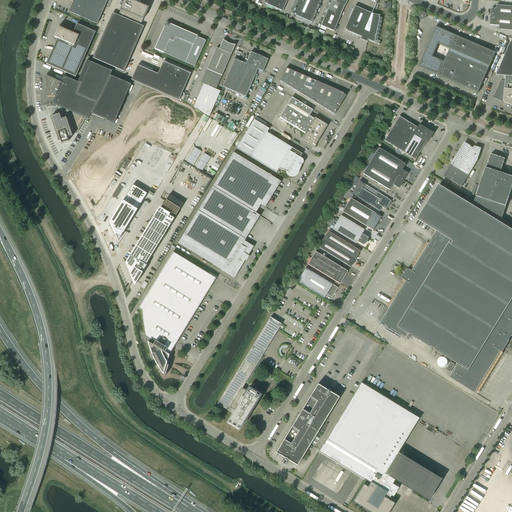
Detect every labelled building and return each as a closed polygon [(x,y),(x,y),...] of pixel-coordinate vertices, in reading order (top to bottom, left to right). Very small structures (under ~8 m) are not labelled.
[(69,0),(73,2),(69,12),(97,24),(107,0),(69,0)] [(112,13),(92,58),(124,72),(143,27),(140,25),(143,19),(148,7),(132,0),(124,0),(124,1),(120,10),(118,16),(112,13)] [(282,0),(276,0),(273,7),(282,11),(286,2),(282,0)] [(296,0),(290,13),(312,23),(321,0),(296,0)] [(328,9),(321,26),(334,31),(341,15),(340,15),(344,6),(345,6),(347,0),(336,0),(335,2),(332,0),(328,9)] [(511,6),(496,5),(496,9),(491,8),(490,25),(499,26),(499,30),(511,30),(511,6)] [(354,6),(343,31),(344,32),(345,29),(347,30),(346,31),(375,43),(374,42),(375,37),(374,37),(375,35),(376,36),(379,18),(379,16),(380,16),(373,14),(354,6)] [(164,27),(154,49),(194,66),(205,41),(197,37),(197,36),(170,24),(169,24),(169,23),(168,23),(167,23),(166,23),(165,23),(165,24),(164,25),(164,26),(165,26),(164,27)] [(57,39),(46,64),(75,77),(95,32),(77,24),(72,33),(58,27),(54,37),(57,39)] [(436,26),(418,67),(478,93),(495,55),(484,51),(486,48),(436,26)] [(203,84),(193,107),(210,114),(220,91),(216,89),(231,54),(235,45),(230,44),(227,43),(223,40),(219,49),(216,48),(201,83),(203,84)] [(498,89),(494,98),(504,102),(507,104),(511,105),(511,42),(510,42),(496,75),(504,76),(506,76),(505,81),(501,80),(498,89)] [(234,59),(222,87),(246,97),(258,69),(263,72),(268,60),(251,52),(246,64),(234,59)] [(57,106),(86,118),(87,119),(90,113),(114,124),(131,84),(110,75),(112,71),(90,62),(81,84),(64,76),(61,82),(45,76),(46,94),(46,97),(47,97),(55,97),(52,104),(57,106)] [(137,65),(131,80),(178,101),(190,73),(163,62),(158,74),(137,65)] [(283,74),(279,81),(334,115),(346,95),(345,95),(344,95),(344,93),(286,68),(283,74)] [(260,96),(257,95),(253,103),(258,106),(264,96),(261,94),(260,96)] [(292,97),(279,118),(305,133),(302,139),(308,143),(314,146),(327,125),(321,122),(321,121),(315,117),(314,119),(309,116),(312,110),(292,97)] [(72,135),(77,133),(86,118),(57,106),(56,109),(58,114),(50,117),(56,134),(58,133),(60,140),(61,144),(68,141),(67,138),(72,136),(72,135)] [(399,116),(384,141),(397,149),(402,151),(415,160),(426,142),(427,142),(432,134),(419,126),(418,128),(399,116)] [(254,120),(236,148),(276,173),(279,169),(287,172),(288,173),(288,174),(289,174),(289,175),(290,175),(291,175),(291,176),(292,176),(292,175),(293,175),(294,175),(295,174),(296,174),(296,173),(298,168),(297,168),(298,165),(300,165),(301,165),(302,165),(302,164),(303,163),(303,162),(303,161),(303,160),(302,159),(302,158),(300,158),(302,154),(267,132),(269,129),(254,120)] [(465,143),(458,154),(475,165),(477,161),(481,148),(474,146),(473,148),(465,143)] [(379,148),(371,161),(403,181),(408,173),(402,169),(405,164),(379,148)] [(212,187),(178,243),(234,277),(245,259),(246,260),(248,256),(247,256),(252,247),(244,242),(259,216),(260,216),(251,210),(256,202),(265,207),(281,182),(233,153),(212,187)] [(406,281),(381,322),(391,328),(406,338),(409,334),(457,364),(449,377),(468,389),(475,393),(505,345),(506,345),(509,340),(510,341),(511,341),(511,340),(511,339),(511,336),(511,334),(511,229),(500,222),(511,187),(511,176),(500,173),(503,161),(502,160),(500,159),(498,158),(497,157),(496,156),(495,156),(494,155),(492,155),(492,154),(491,154),(486,168),(473,206),(439,185),(418,219),(436,231),(412,271),(410,270),(407,271),(404,277),(404,280),(406,281)] [(458,154),(451,165),(468,176),(475,165),(458,154)] [(371,161),(363,174),(389,190),(392,185),(398,188),(403,181),(371,161)] [(451,165),(444,176),(462,187),(468,176),(451,165)] [(359,181),(351,194),(380,211),(382,207),(386,209),(391,201),(365,185),(359,181)] [(146,194),(132,185),(109,222),(117,241),(146,194)] [(350,198),(342,212),(373,231),(381,217),(350,198)] [(146,264),(181,208),(166,199),(131,255),(130,254),(125,262),(135,285),(147,265),(146,264)] [(341,216),(332,229),(356,244),(357,241),(363,245),(364,245),(364,244),(365,244),(366,243),(367,242),(367,241),(367,240),(368,239),(367,238),(368,238),(362,234),(364,230),(341,216)] [(328,231),(323,239),(355,259),(360,251),(328,231)] [(323,239),(318,247),(350,267),(355,259),(323,239)] [(173,252),(138,308),(142,310),(142,316),(143,323),(144,329),(145,335),(146,336),(155,341),(152,345),(147,342),(147,343),(148,347),(149,350),(150,351),(150,352),(151,353),(151,355),(152,356),(152,357),(153,358),(153,360),(154,361),(155,362),(155,363),(156,364),(157,365),(157,367),(158,368),(159,369),(160,370),(162,371),(163,370),(164,369),(166,363),(168,355),(168,356),(174,347),(216,279),(173,252)] [(315,252),(307,264),(340,284),(342,280),(347,272),(347,271),(315,252)] [(305,268),(297,281),(324,298),(326,294),(332,298),(338,288),(305,268)] [(270,317),(217,404),(228,411),(230,407),(235,410),(227,423),(239,430),(260,395),(248,388),(247,391),(242,388),(281,324),(270,317)] [(282,358),(284,357),(281,354),(288,348),(285,345),(277,352),(282,358)] [(438,361),(437,362),(438,363),(438,364),(438,365),(439,366),(440,367),(441,367),(442,367),(443,367),(444,367),(445,367),(446,366),(447,365),(447,364),(447,363),(448,362),(447,361),(447,360),(446,359),(446,358),(445,358),(444,358),(443,357),(442,357),(441,358),(440,358),(439,358),(439,359),(438,360),(438,361)] [(450,372),(454,366),(450,363),(446,370),(450,372)] [(361,383),(319,451),(370,483),(367,488),(364,486),(355,501),(372,511),(387,511),(392,504),(388,501),(391,495),(392,496),(397,487),(392,484),(394,480),(428,501),(441,479),(400,454),(410,439),(407,438),(419,418),(361,383)] [(317,384),(276,453),(297,466),(339,397),(317,384)]
